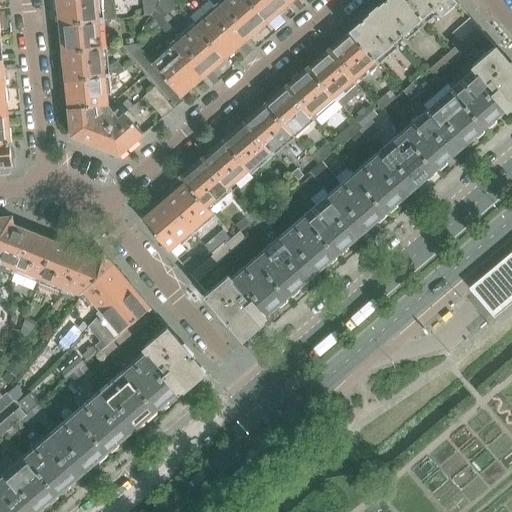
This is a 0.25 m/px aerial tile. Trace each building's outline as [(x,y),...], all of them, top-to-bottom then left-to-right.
[(104,50),(99,0),(57,0),(63,54),(104,50)] [(177,7),(170,0),(163,0),(158,5),(167,16),(177,7)] [(269,23),(248,0),(227,0),(197,26),(225,60),(236,51),(235,49),(246,40),(257,31),(258,32),(269,23)] [(248,0),(269,23),(279,14),(278,12),(289,3),(292,0),(248,0)] [(427,24),(406,0),(387,0),(351,31),(380,65),(399,49),(396,46),(397,45),(395,43),(402,38),(404,40),(406,38),(408,41),(427,24)] [(458,3),(455,0),(406,0),(427,24),(436,17),(437,18),(442,14),(444,16),(458,3)] [(174,31),(156,9),(151,16),(168,36),(174,31)] [(475,30),(478,27),(470,18),(453,34),(461,43),(464,40),(467,37),(471,34),(475,30)] [(225,60),(197,26),(153,64),(154,66),(157,69),(160,73),(163,76),(166,80),(169,83),(172,86),(175,90),(178,93),(181,97),(182,97),(193,88),(192,86),(214,67),(215,69),(225,60)] [(485,34),(479,27),(478,27),(475,30),(481,38),(485,34)] [(481,38),(475,30),(471,34),(478,41),(481,38)] [(380,65),(351,31),(309,68),(335,99),(376,63),(379,66),(380,65)] [(478,41),(471,34),(467,37),(474,44),(478,41)] [(474,44),(467,37),(464,40),(470,48),(474,44)] [(470,48),(464,40),(461,43),(460,44),(466,51),(470,48)] [(466,51),(460,44),(456,47),(462,54),(466,51)] [(132,54),(139,48),(136,45),(125,46),(132,54)] [(462,54),(456,47),(452,50),(459,58),(462,54)] [(135,58),(142,52),(139,48),(132,54),(135,58)] [(472,62),(481,54),(475,49),(467,56),(472,62)] [(110,104),(104,50),(63,54),(69,108),(110,104)] [(459,58),(452,50),(451,51),(448,54),(455,61),(458,58),(459,58)] [(511,109),(511,65),(498,50),(476,68),(477,70),(454,90),(485,127),(486,126),(491,128),(497,122),(496,118),(506,109),(509,112),(511,109)] [(138,61),(145,55),(142,52),(135,58),(138,61)] [(455,61),(448,54),(445,57),(451,64),(455,61)] [(141,65),(148,59),(145,55),(138,61),(141,65)] [(451,64),(445,57),(441,60),(447,68),(451,64)] [(144,68),(151,62),(148,59),(141,65),(144,68)] [(447,68),(441,60),(437,64),(443,71),(447,68)] [(114,73),(122,68),(118,61),(109,67),(111,75),(114,73)] [(147,72),(154,66),(153,64),(151,62),(144,68),(147,72)] [(443,71),(437,64),(433,67),(440,74),(443,71)] [(150,75),(157,69),(154,66),(147,72),(150,75)] [(440,74),(433,67),(430,70),(436,77),(440,74)] [(116,77),(124,72),(122,68),(114,73),(116,77)] [(293,135),(335,99),(309,68),(266,104),(293,135)] [(153,79),(160,73),(157,69),(150,75),(153,79)] [(156,82),(163,76),(160,73),(153,79),(156,82)] [(159,86),(166,80),(163,76),(156,82),(159,86)] [(162,89),(169,83),(166,80),(159,86),(162,89)] [(165,93),(172,86),(169,83),(162,89),(165,93)] [(421,93),(413,84),(409,88),(416,97),(421,93)] [(168,96),(175,90),(172,86),(165,93),(168,96)] [(174,109),(155,88),(145,97),(163,118),(174,109)] [(416,97),(409,88),(404,92),(412,101),(416,97)] [(8,129),(6,102),(8,102),(6,89),(0,89),(0,143),(10,142),(12,142),(10,128),(8,129)] [(171,99),(178,93),(175,90),(168,96),(171,99)] [(485,127),(454,90),(405,133),(436,169),(437,168),(441,170),(447,164),(447,160),(458,150),(475,136),(479,138),(485,132),(484,128),(485,127)] [(382,110),(397,97),(391,91),(376,103),(382,110)] [(174,103),(181,97),(178,93),(171,99),(174,103)] [(177,106),(184,100),(182,97),(181,97),(174,103),(177,106)] [(136,115),(147,105),(142,99),(131,109),(136,115)] [(123,115),(133,106),(128,100),(117,108),(123,115)] [(123,119),(121,117),(110,104),(69,108),(72,137),(95,146),(103,127),(110,129),(123,119)] [(293,135),(266,104),(224,141),(250,172),(293,135)] [(120,156),(144,135),(136,126),(140,123),(129,110),(121,117),(123,119),(110,129),(103,127),(95,146),(120,156)] [(339,148),(360,131),(363,129),(357,121),(333,141),(339,148)] [(368,141),(361,133),(352,140),(359,149),(368,141)] [(436,169),(405,133),(356,175),(387,211),(388,210),(392,212),(398,207),(397,202),(425,178),(430,180),(436,175),(435,170),(436,169)] [(250,172),(224,141),(181,177),(208,208),(250,172)] [(12,160),(10,142),(0,143),(0,165),(8,165),(12,160)] [(320,164),(334,152),(326,144),(313,155),(320,164)] [(326,178),(325,170),(321,165),(311,174),(320,183),(326,178)] [(289,176),(280,166),(274,171),(284,181),(289,176)] [(321,185),(311,175),(301,185),(310,195),(321,185)] [(387,211),(356,175),(306,217),(337,254),(339,253),(343,254),(349,249),(348,244),(376,220),(380,222),(387,217),(386,212),(387,211)] [(208,208),(181,177),(171,186),(176,192),(148,217),(146,223),(170,250),(212,214),(208,208)] [(256,206),(249,212),(254,219),(262,212),(256,206)] [(241,232),(254,220),(249,214),(236,226),(241,232)] [(275,222),(270,216),(266,219),(271,226),(275,222)] [(41,281),(56,242),(13,225),(13,217),(0,218),(0,248),(1,260),(2,263),(14,268),(13,270),(41,281)] [(337,254),(306,217),(257,259),(288,296),(289,295),(294,296),(300,291),(299,287),(327,263),(331,264),(337,259),(336,254),(337,254)] [(271,226),(266,219),(261,223),(266,230),(271,226)] [(246,239),(240,232),(236,235),(243,242),(246,239)] [(243,242),(236,235),(233,238),(239,245),(243,242)] [(239,245),(233,238),(229,242),(235,249),(239,245)] [(84,291),(114,265),(104,254),(98,259),(56,242),(41,281),(66,291),(67,289),(80,294),(84,291)] [(235,249),(229,242),(225,245),(231,252),(235,249)] [(231,252),(225,245),(222,248),(227,255),(231,252)] [(227,255),(222,248),(217,252),(224,259),(227,255)] [(511,251),(468,289),(492,316),(511,299),(511,251)] [(224,259),(217,252),(214,255),(220,262),(224,259)] [(220,262),(214,255),(213,255),(213,256),(210,258),(216,265),(219,263),(220,262)] [(206,261),(202,256),(194,262),(190,258),(182,265),(191,275),(195,271),(198,268),(202,265),(206,261)] [(216,265),(210,258),(206,261),(212,269),(216,265)] [(288,296),(257,259),(234,279),(231,275),(208,295),(245,338),(270,317),(267,314),(278,305),(282,307),(288,301),(287,297),(288,296)] [(225,271),(234,264),(229,259),(221,266),(225,271)] [(212,269),(206,261),(202,265),(208,272),(212,269)] [(145,313),(151,308),(114,265),(84,291),(102,313),(88,327),(101,342),(95,346),(100,352),(101,351),(102,350),(107,346),(112,341),(118,337),(123,332),(129,327),(134,322),(140,318),(145,313)] [(208,272),(202,265),(198,268),(204,275),(208,272)] [(217,278),(225,271),(221,266),(213,273),(217,278)] [(204,275),(198,268),(195,271),(201,279),(204,275)] [(201,279),(195,271),(191,275),(197,282),(201,279)] [(157,315),(151,308),(145,313),(151,320),(157,315)] [(151,320),(145,313),(140,318),(146,325),(151,320)] [(146,325),(140,318),(134,322),(140,329),(146,325)] [(140,329),(134,322),(129,327),(135,334),(140,329)] [(83,332),(88,326),(84,323),(79,329),(83,332)] [(67,350),(82,333),(74,326),(59,343),(60,343),(57,347),(63,352),(66,349),(67,350)] [(135,334),(129,327),(123,332),(129,339),(135,334)] [(206,372),(169,330),(149,348),(150,350),(125,372),(157,408),(158,408),(163,409),(169,404),(168,399),(178,390),(181,393),(206,372)] [(129,339),(123,332),(118,337),(123,343),(129,339)] [(123,343),(118,337),(112,341),(118,348),(123,343)] [(118,348),(112,341),(107,346),(112,353),(118,348)] [(93,346),(82,356),(87,362),(98,353),(93,346)] [(112,353),(107,346),(102,350),(101,351),(107,357),(108,357),(112,353)] [(5,370),(9,365),(2,358),(0,357),(0,376),(7,371),(5,370)] [(16,378),(26,365),(16,357),(9,365),(5,370),(7,371),(16,378)] [(80,357),(61,373),(66,379),(85,364),(80,357)] [(93,375),(84,365),(79,369),(88,379),(93,375)] [(95,388),(88,379),(79,369),(71,377),(87,395),(95,388)] [(157,414),(156,409),(157,408),(125,372),(76,414),(108,451),(109,450),(113,451),(119,446),(119,441),(146,418),(151,419),(157,414)] [(15,402),(25,393),(18,385),(7,393),(14,401),(15,402)] [(14,401),(7,393),(1,398),(8,406),(14,401)] [(28,395),(18,403),(26,413),(36,404),(28,395)] [(55,425),(45,415),(38,406),(30,412),(31,413),(38,421),(47,432),(55,425)] [(26,415),(20,408),(13,413),(20,421),(26,416),(27,416),(26,415)] [(20,421),(13,413),(7,418),(14,427),(20,421)] [(38,421),(31,413),(23,420),(30,428),(38,421)] [(108,456),(107,452),(108,451),(76,414),(27,455),(58,493),(60,492),(64,494),(70,488),(69,484),(83,472),(97,460),(100,463),(108,456)] [(14,427),(7,418),(1,424),(8,432),(14,427)] [(36,511),(48,502),(52,504),(58,498),(57,494),(58,493),(27,455),(0,478),(0,511),(36,511)]
